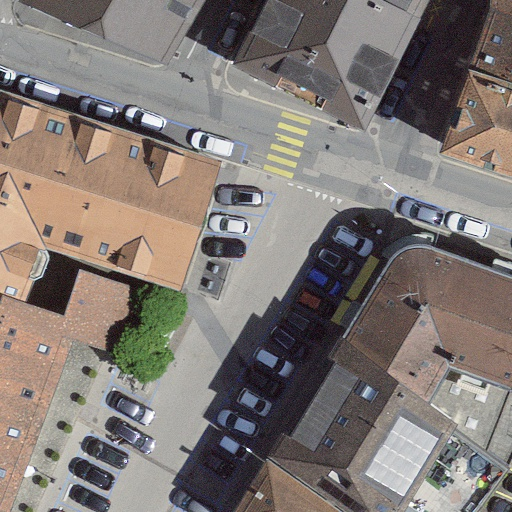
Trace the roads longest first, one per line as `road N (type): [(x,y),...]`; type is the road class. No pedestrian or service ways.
road 1 (residential): [(332,155),(137,511)]
road 2 (residential): [(179,108),(0,53)]
road 3 (residential): [(391,173),(461,0)]
road 4 (residential): [(332,155),(179,108)]
road 5 (residential): [(511,212),(391,173)]
